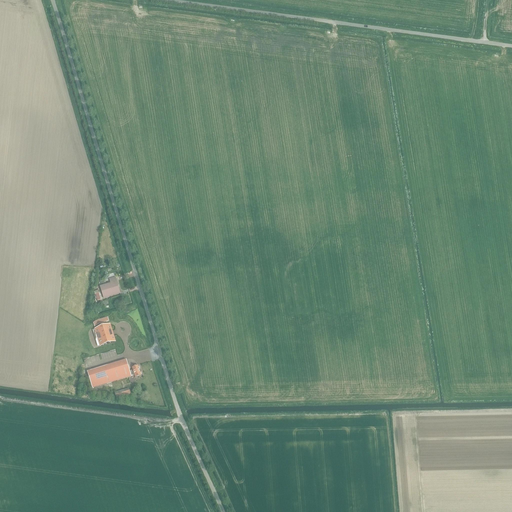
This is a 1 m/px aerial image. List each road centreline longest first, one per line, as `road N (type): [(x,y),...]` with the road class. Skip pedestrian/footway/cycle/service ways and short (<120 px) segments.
road 1 (unclassified): [(225,511),(168,382),(52,0)]
road 2 (unclassified): [(511,45),(164,0)]
